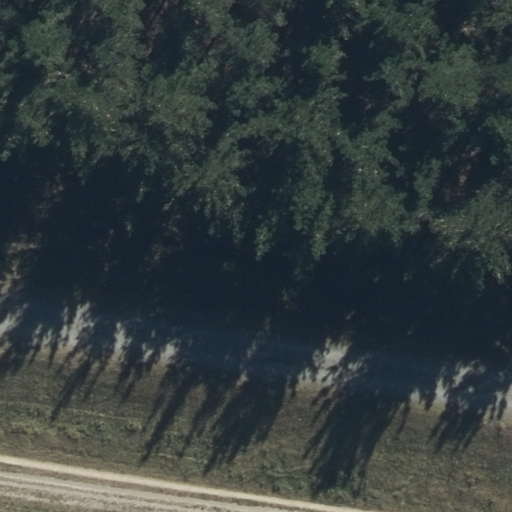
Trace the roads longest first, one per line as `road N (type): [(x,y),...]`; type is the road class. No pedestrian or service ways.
road 1 (track): [(0,307),(511,378)]
road 2 (track): [(0,494),(122,511)]
